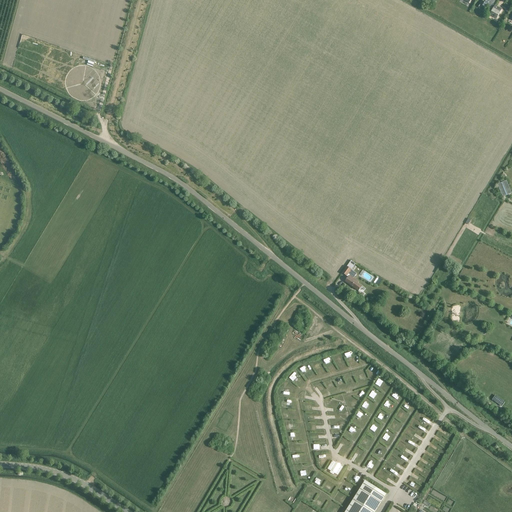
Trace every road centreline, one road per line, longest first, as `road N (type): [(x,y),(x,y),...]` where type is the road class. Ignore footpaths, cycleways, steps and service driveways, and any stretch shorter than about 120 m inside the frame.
road 1 (unclassified): [(511,446),(191,190),(0,89)]
road 2 (track): [(0,114),(168,198),(278,286),(304,283)]
road 3 (unknown): [(395,491),(335,454),(323,407),(303,390)]
road 4 (track): [(98,139),(139,0)]
road 5 (tertiary): [(126,511),(63,475),(0,464)]
